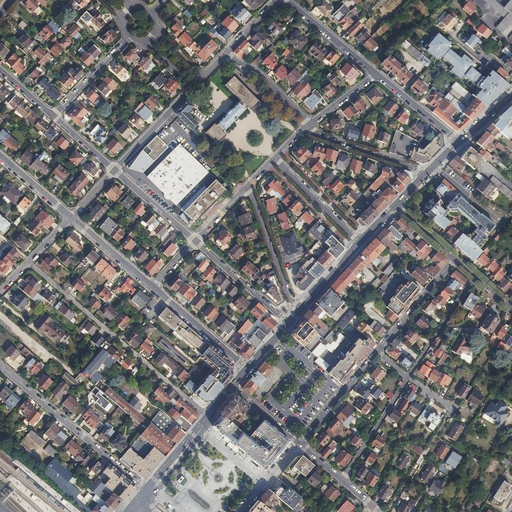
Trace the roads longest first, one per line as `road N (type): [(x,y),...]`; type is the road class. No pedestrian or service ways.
road 1 (residential): [(0,364),(149,491)]
road 2 (residential): [(301,308),(289,298),(247,186)]
road 3 (residential): [(305,129),(429,171)]
road 4 (residential): [(246,370),(153,287)]
road 5 (residential): [(342,481),(409,377)]
road 6 (residential): [(196,241),(287,323)]
road 7 (residential): [(377,353),(455,260)]
